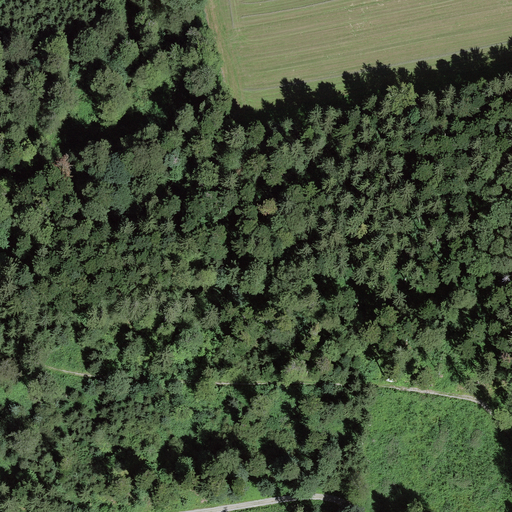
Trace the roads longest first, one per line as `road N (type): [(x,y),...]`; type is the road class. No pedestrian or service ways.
road 1 (track): [(0,352),(92,375),(411,379),(458,391),(483,411),(511,461)]
road 2 (track): [(350,511),(329,500),(210,511)]
